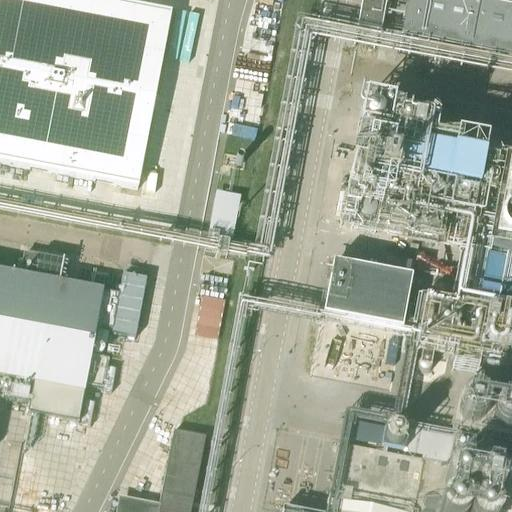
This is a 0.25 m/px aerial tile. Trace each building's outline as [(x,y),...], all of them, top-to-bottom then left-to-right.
[(0,0),(0,166),(137,193),(171,15),(87,0),(0,0)] [(361,0),(357,29),(382,33),(388,0),(361,0)] [(422,42),(486,53),(511,57),(511,0),(408,0),(401,38),(422,42)] [(484,61),(486,53),(422,42),(421,49),(484,61)] [(351,231),(374,235),(379,209),(493,231),(504,171),(500,170),(472,165),(440,159),(441,156),(437,155),(441,133),(400,125),(401,124),(367,117),(356,174),(361,175),(351,231)] [(511,173),(496,262),(511,264),(511,173)] [(217,197),(210,239),(232,243),(238,200),(217,197)] [(511,267),(485,262),(476,315),(511,321),(511,267)] [(322,319),(401,334),(411,282),(332,267),(324,312),(322,319)] [(118,297),(0,274),(0,380),(32,387),(27,417),(78,427),(96,330),(112,333),(111,336),(135,341),(145,282),(122,278),(118,297)] [(511,321),(476,315),(423,305),(410,375),(411,376),(410,380),(430,384),(445,374),(447,360),(511,372),(511,321)] [(158,511),(191,511),(206,440),(174,433),(158,511)] [(440,511),(448,469),(341,449),(329,511),(440,511)] [(502,511),(511,511),(511,486),(507,485),(502,511)]
